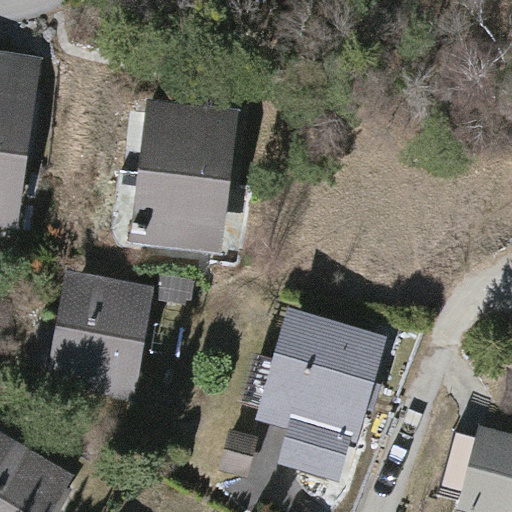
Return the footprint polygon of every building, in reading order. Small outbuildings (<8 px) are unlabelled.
[(44,55),(0,49),(0,236),(21,239),(44,55)] [(201,254),(225,105),(106,86),(82,235),(201,254)] [(162,292),(64,270),(38,383),(136,405),(162,292)] [(393,344),(290,309),(239,455),(342,491),(393,344)] [(511,511),(511,427),(476,414),(443,502),(470,511),(511,511)] [(62,511),(81,481),(0,433),(0,511),(62,511)]
